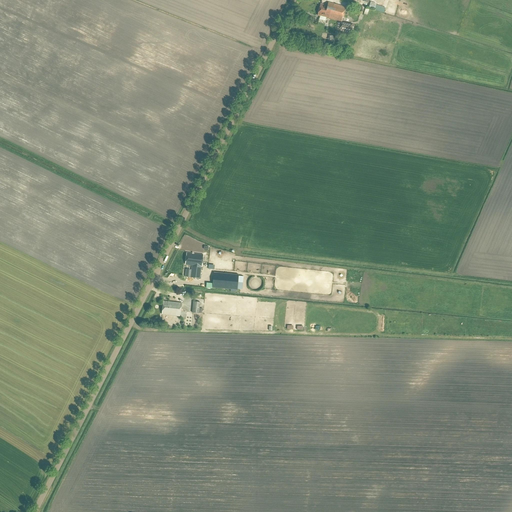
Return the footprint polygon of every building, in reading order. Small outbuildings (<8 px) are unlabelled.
[(317,15),(328,18),(331,7),(333,8),(334,4),(328,3),(327,6),(320,4),(317,15)] [(328,18),(341,22),(345,7),(334,4),(333,8),(331,7),(328,18)] [(336,31),(352,35),(354,25),(342,23),(338,22),(336,31)] [(199,278),(201,267),(203,255),(186,253),(184,265),(191,266),(191,270),(186,269),(185,276),(199,278)] [(211,288),(237,290),(238,274),(213,272),(211,288)] [(162,314),(180,316),(181,303),(163,301),(162,314)]
